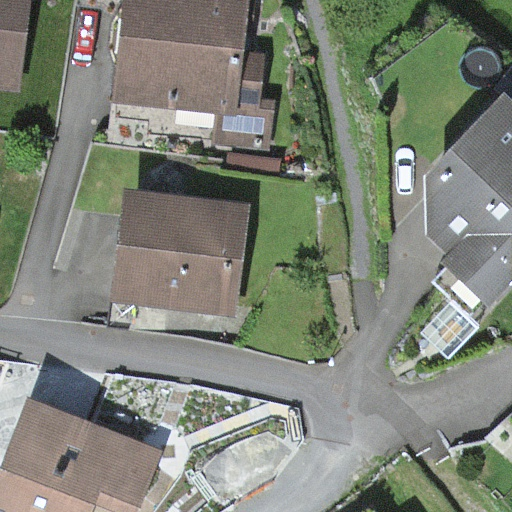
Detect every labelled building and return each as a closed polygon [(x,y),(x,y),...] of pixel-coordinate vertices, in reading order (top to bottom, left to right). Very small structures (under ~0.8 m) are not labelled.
[(29,0),(0,0),(0,87),(26,88),(29,0)] [(252,0),(127,0),(125,108),(250,111),(252,0)] [(511,309),(511,123),(504,116),(440,187),(458,274),(506,317),(511,309)] [(258,205),(136,201),(133,297),(254,302),(258,205)] [(175,511),(198,429),(43,388),(10,511),(175,511)]
